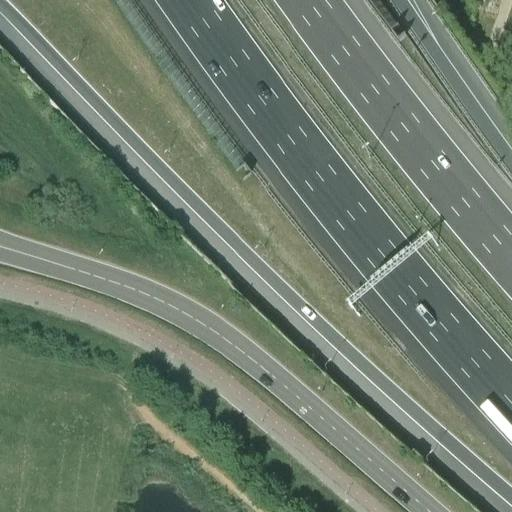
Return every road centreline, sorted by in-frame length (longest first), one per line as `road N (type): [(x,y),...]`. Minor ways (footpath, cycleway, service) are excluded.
road 1 (motorway): [(0,16),(198,217),(511,493)]
road 2 (tertiary): [(430,511),(221,334),(134,291),(0,245)]
road 3 (motorway): [(190,0),(375,239),(511,391)]
road 4 (motorway): [(511,247),(320,0)]
road 5 (motorway): [(511,153),(410,0)]
